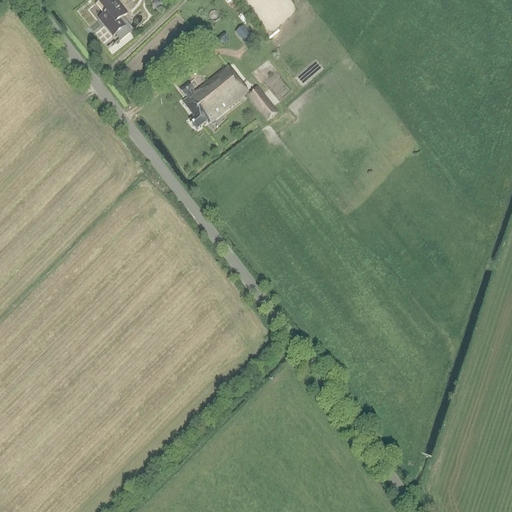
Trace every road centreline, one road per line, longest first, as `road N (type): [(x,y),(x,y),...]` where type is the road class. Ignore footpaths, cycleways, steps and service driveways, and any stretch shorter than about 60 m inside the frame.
road 1 (tertiary): [(413,511),(339,401),(29,0)]
road 2 (track): [(122,119),(209,54),(234,54)]
road 3 (unknown): [(184,0),(94,83)]
